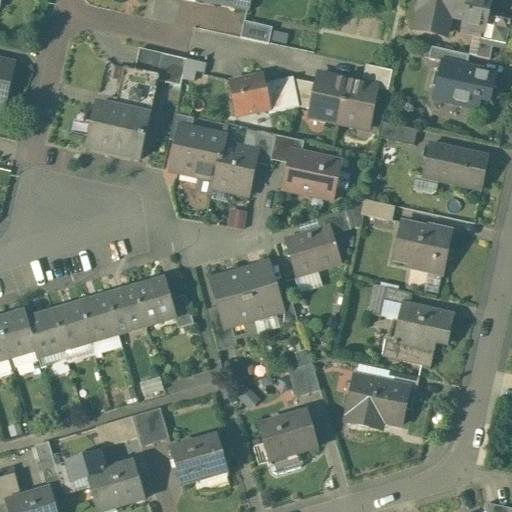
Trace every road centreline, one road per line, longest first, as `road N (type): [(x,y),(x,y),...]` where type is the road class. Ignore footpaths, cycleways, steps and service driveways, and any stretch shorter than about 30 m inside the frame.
road 1 (residential): [(331,511),(460,466),(511,228)]
road 2 (residential): [(10,256),(140,222),(132,192),(30,169)]
road 3 (residential): [(30,169),(67,0)]
